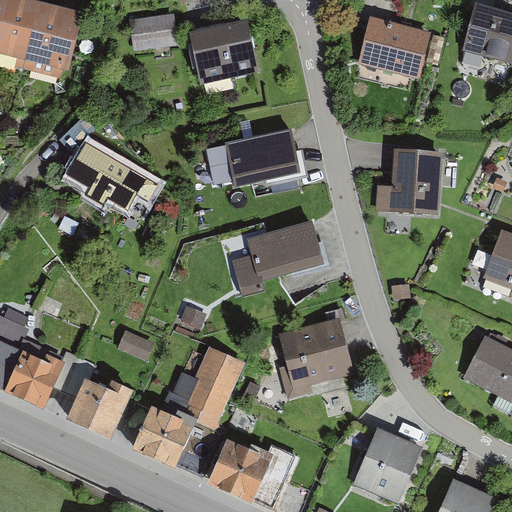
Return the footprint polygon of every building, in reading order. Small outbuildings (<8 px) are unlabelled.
[(78,16),(15,0),(0,0),(0,3),(0,49),(28,57),(25,69),(62,78),(78,16)] [(511,14),(465,5),(456,53),(511,63),(511,14)] [(161,15),(127,19),(130,50),(164,46),(161,15)] [(424,35),(360,18),(347,64),(412,82),(424,35)] [(242,20),(180,28),(186,70),(248,62),(242,20)] [(282,130),(213,141),(219,182),(288,172),(282,130)] [(142,180),(90,150),(75,176),(127,205),(142,180)] [(382,187),(368,186),(366,212),(434,217),(438,155),(384,151),(382,187)] [(243,256),(223,260),(229,291),(254,287),(252,278),(315,266),(307,224),(239,237),(243,256)] [(511,237),(493,231),(476,279),(511,291),(511,237)] [(331,320),(265,332),(275,387),(341,376),(331,320)] [(122,347),(151,358),(158,340),(129,329),(122,347)] [(511,396),(511,357),(474,339),(455,378),(509,404),(511,396)] [(229,361),(194,346),(181,375),(169,370),(154,403),(201,424),(229,361)] [(51,368),(8,350),(0,368),(0,390),(36,406),(51,368)] [(90,388),(71,379),(53,416),(101,439),(123,393),(94,380),(90,388)] [(186,429),(135,407),(118,447),(169,469),(186,429)] [(412,449),(363,429),(342,478),(391,498),(412,449)] [(263,460),(217,440),(199,483),(245,503),(263,460)] [(491,511),(498,496),(455,477),(439,511),(491,511)]
